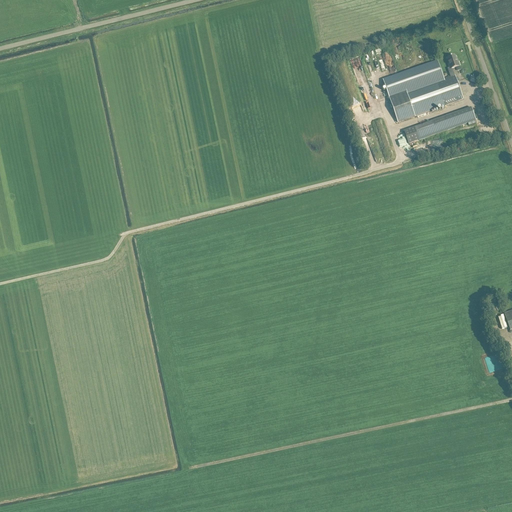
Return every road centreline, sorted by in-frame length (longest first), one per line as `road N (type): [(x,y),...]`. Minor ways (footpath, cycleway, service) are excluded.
road 1 (unclassified): [(0,48),(194,0)]
road 2 (unclassified): [(511,142),(459,0)]
